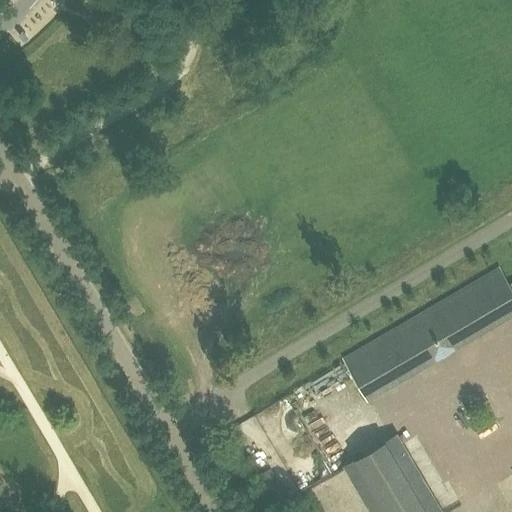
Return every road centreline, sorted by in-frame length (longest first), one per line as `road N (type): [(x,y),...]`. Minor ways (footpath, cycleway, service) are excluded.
road 1 (unclassified): [(165,426),(511,224)]
road 2 (unclassified): [(165,426),(0,146)]
road 3 (track): [(95,511),(0,352)]
